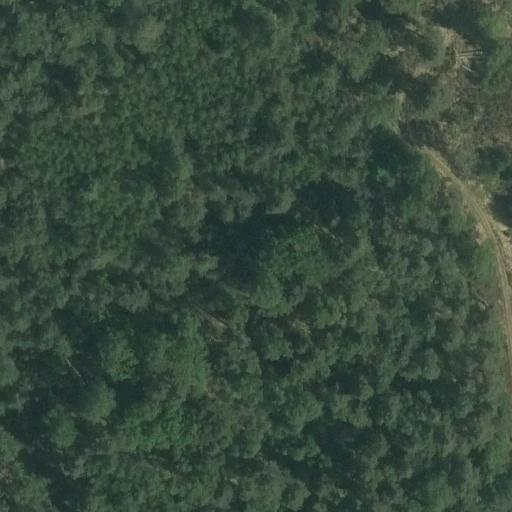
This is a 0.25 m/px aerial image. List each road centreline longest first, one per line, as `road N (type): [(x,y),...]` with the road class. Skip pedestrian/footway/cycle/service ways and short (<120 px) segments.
road 1 (track): [(0,488),(203,297),(482,0)]
road 2 (track): [(511,351),(495,246),(473,204),(382,105)]
